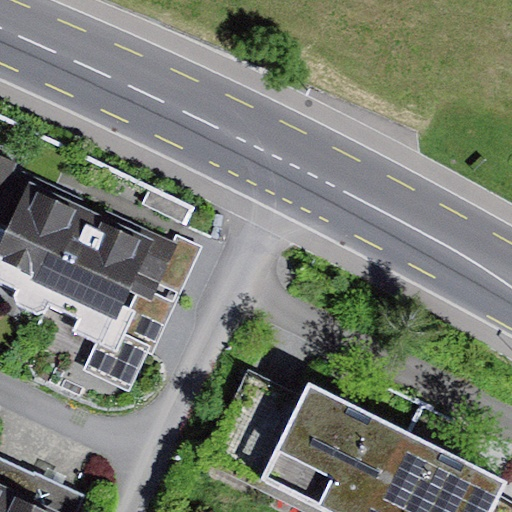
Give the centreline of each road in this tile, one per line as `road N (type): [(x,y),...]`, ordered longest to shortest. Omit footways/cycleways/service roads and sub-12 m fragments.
road 1 (residential): [(296,168),(135,511)]
road 2 (primary): [(296,168),(0,32)]
road 3 (primary): [(511,285),(296,168)]
